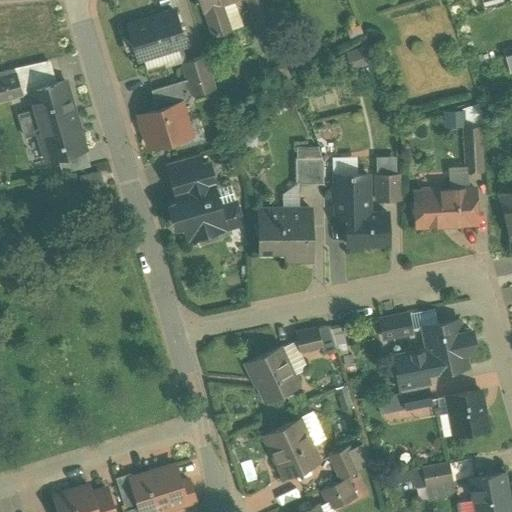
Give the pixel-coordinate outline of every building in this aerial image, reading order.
[(250,0),(185,0),(201,43),(232,32),(225,10),(250,1),(250,0)] [(174,5),(114,23),(129,71),(188,53),(174,5)] [(67,79),(20,93),(41,164),(88,150),(67,79)] [(178,97),(130,112),(142,152),(191,137),(178,97)] [(480,107),(449,107),(449,127),(462,127),(461,166),(444,166),(444,180),(464,181),(464,172),(479,172),(480,107)] [(215,145),(144,168),(170,250),(241,227),(215,145)] [(292,146),(293,184),(319,183),(318,145),(292,146)] [(379,200),(379,171),(393,171),(393,156),(369,156),(369,200),(379,200)] [(328,254),(368,207),(368,169),(328,170),(328,254)] [(394,172),(381,173),(381,200),(395,200),(394,172)] [(476,183),(404,189),(407,234),(480,228),(476,183)] [(511,188),(493,193),(509,256),(511,255),(511,188)] [(312,208),(247,207),(246,254),(311,255),(312,208)] [(368,207),(328,254),(390,253),(390,207),(368,207)] [(404,317),(376,322),(379,340),(407,336),(404,317)] [(451,322),(418,327),(422,350),(389,356),(395,390),(430,384),(428,372),(460,367),(458,354),(471,352),(468,334),(454,337),(451,322)] [(282,340),(235,362),(257,409),(304,386),(282,340)] [(333,387),(339,411),(350,408),(344,385),(333,387)] [(482,390),(441,396),(448,436),(488,429),(482,390)] [(304,413),(257,436),(279,482),(326,460),(304,413)] [(335,479),(357,470),(347,445),(324,455),(335,479)] [(173,456),(116,476),(128,511),(184,511),(201,506),(190,477),(182,480),(173,456)] [(447,470),(419,477),(425,501),(453,494),(447,470)] [(499,474),(462,479),(466,511),(501,511),(504,511),(499,474)] [(88,478),(40,494),(46,511),(113,511),(106,490),(94,495),(88,478)] [(320,511),(314,499),(287,511),(320,511)]
